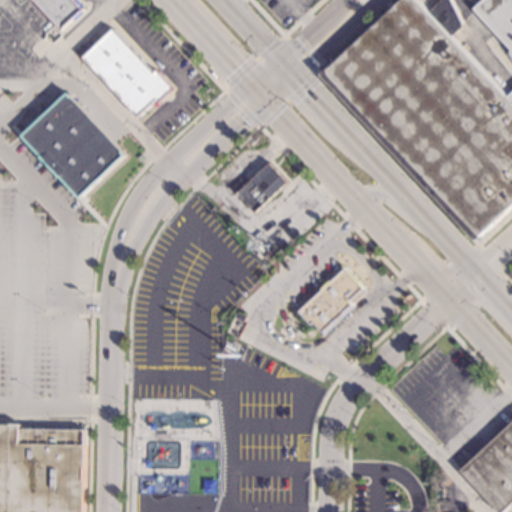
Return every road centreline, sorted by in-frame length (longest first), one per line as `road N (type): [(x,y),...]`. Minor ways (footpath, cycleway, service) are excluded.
road 1 (residential): [(249,85),(139,194),(121,233),(119,265)]
road 2 (residential): [(119,265),(174,191),(266,103)]
road 3 (residential): [(107,511),(111,303)]
road 4 (primary): [(266,103),(405,252)]
road 5 (primary): [(479,276),(347,131)]
road 6 (residential): [(451,301),(364,378),(335,418)]
